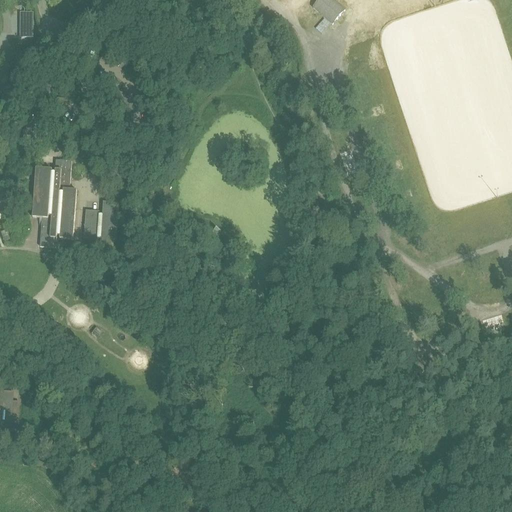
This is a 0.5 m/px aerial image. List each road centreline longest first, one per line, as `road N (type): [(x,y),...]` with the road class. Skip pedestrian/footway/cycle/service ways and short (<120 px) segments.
road 1 (track): [(271,0),(305,32),(311,87),(365,242),(476,308),(511,306)]
road 2 (residential): [(8,307),(34,303),(52,286),(62,257),(78,244),(83,199),(103,159),(100,121),(53,32)]
road 3 (track): [(325,511),(343,486),(436,406)]
